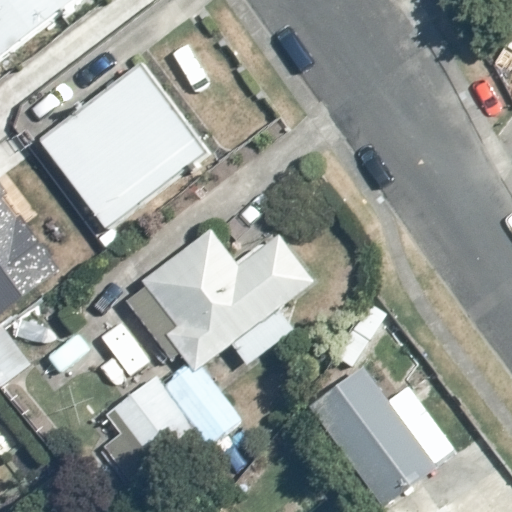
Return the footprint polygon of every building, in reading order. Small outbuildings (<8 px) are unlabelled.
[(0,0),(0,61),(69,9),(62,0),(0,0)] [(196,163),(134,82),(36,157),(98,238),(196,163)] [(0,181),(0,313),(62,270),(0,181)] [(232,342),(249,365),(296,329),(280,308),(315,281),(280,235),(238,267),(212,233),(126,298),(160,343),(175,363),(184,357),(190,365),(163,385),(157,377),(107,414),(121,432),(103,446),(140,495),(241,418),(201,366),(232,342)] [(65,333),(42,301),(21,316),(44,348),(65,333)] [(0,425),(18,412),(0,386),(31,364),(9,335),(0,341),(0,425)] [(383,504),(386,509),(461,455),(458,450),(411,384),(389,400),(366,367),(312,406),(383,504)] [(511,511),(511,502),(497,481),(453,511),(448,511),(426,480),(386,509),(384,510),(384,511),(511,511)]
